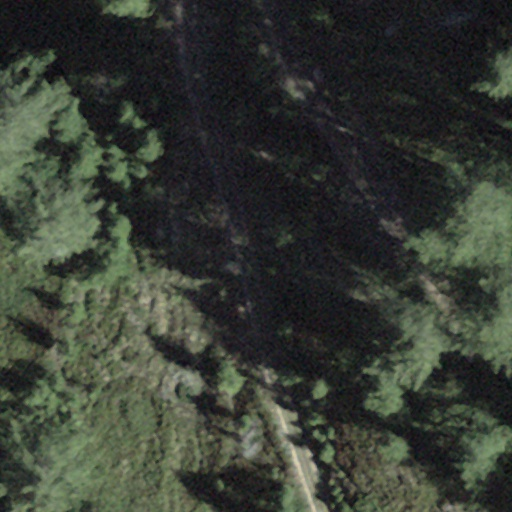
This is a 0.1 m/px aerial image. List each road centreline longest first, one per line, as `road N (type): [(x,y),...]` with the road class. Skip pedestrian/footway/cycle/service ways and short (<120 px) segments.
road 1 (track): [(346,511),(261,195),(195,54),(198,0)]
road 2 (track): [(308,0),(310,37),(360,137),(511,336)]
